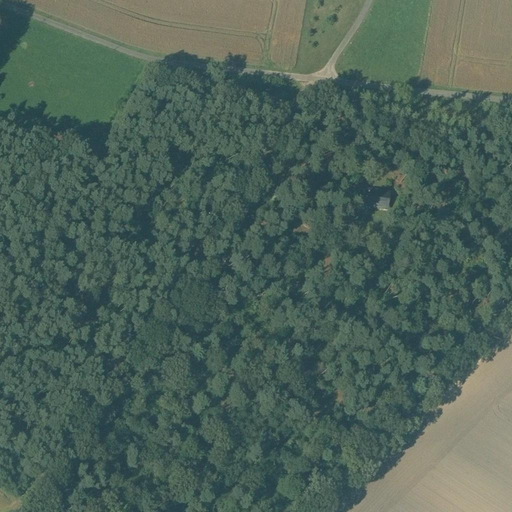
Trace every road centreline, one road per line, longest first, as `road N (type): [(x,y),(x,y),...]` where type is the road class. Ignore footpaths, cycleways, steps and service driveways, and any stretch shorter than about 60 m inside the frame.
road 1 (track): [(21,511),(313,78)]
road 2 (unclassified): [(511,99),(141,55),(5,0)]
